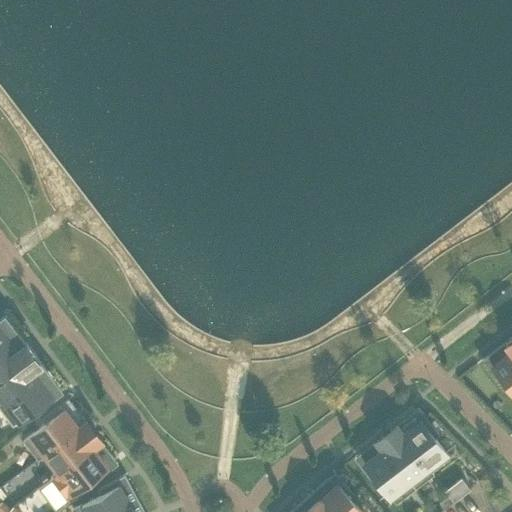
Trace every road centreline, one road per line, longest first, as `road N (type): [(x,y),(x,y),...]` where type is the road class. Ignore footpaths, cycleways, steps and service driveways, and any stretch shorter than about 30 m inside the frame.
road 1 (residential): [(243,509),(278,469),(418,359),(511,454)]
road 2 (residential): [(9,257),(168,456),(193,506)]
